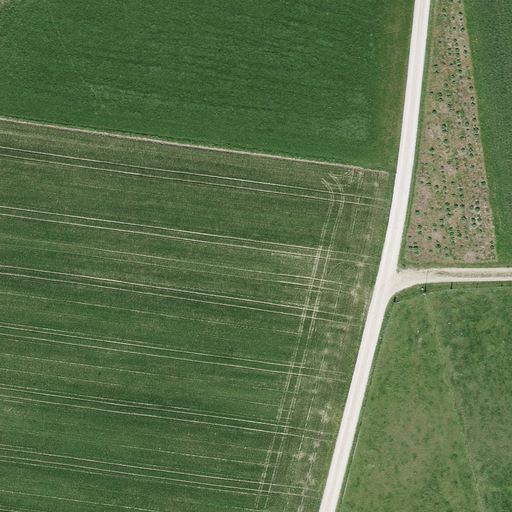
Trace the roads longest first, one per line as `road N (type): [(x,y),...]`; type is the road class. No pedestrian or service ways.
road 1 (unclassified): [(326,511),(402,190),(422,0)]
road 2 (track): [(384,282),(511,276)]
